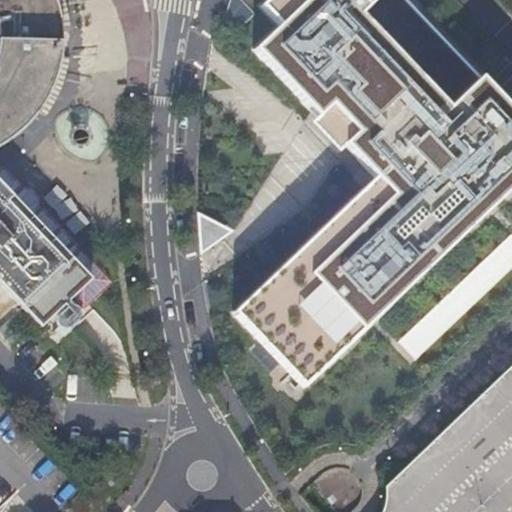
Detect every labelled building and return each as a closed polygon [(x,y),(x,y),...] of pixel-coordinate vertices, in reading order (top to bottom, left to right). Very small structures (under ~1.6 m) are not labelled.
[(0,0),(0,148),(1,148),(11,142),(25,131),(37,118),(47,103),(55,88),(60,72),(64,54),(65,37),(63,20),(59,3),(58,0),(0,0)] [(374,177),(232,313),(303,387),(511,186),(511,110),(406,0),(265,0),(259,6),(278,26),(252,50),(337,140),(374,177)] [(0,285),(40,328),(69,302),(74,307),(86,306),(110,284),(110,276),(85,254),(80,252),(81,247),(69,233),(59,233),(60,225),(48,212),(39,212),(40,197),(33,189),(20,190),(21,184),(7,169),(0,169),(0,285)] [(236,229),(203,214),(205,253),(236,229)] [(511,234),(398,342),(416,360),(511,267),(511,234)]
